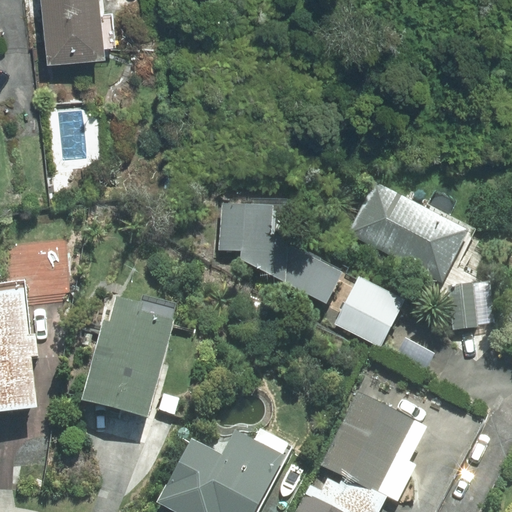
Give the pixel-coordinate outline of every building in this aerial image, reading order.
[(102,0),(42,0),(49,58),(108,51),(102,0)] [(443,285),(470,232),(375,183),(348,236),(443,285)] [(328,306),(344,274),(272,237),(275,208),(224,204),(220,250),(242,252),(241,260),(328,306)] [(381,349),(406,302),(359,277),(335,325),(381,349)] [(479,328),(475,285),(460,287),(460,289),(450,290),(454,331),(479,328)] [(0,414),(39,411),(25,290),(0,292),(0,414)] [(83,402),(150,421),(176,323),(143,314),(145,306),(118,299),(111,323),(105,321),(83,402)] [(85,333),(82,345),(93,348),(96,336),(85,333)] [(189,394),(163,387),(156,413),(183,420),(189,394)] [(398,474),(421,429),(415,426),(417,422),(360,393),(323,465),(379,494),(391,471),(398,474)] [(157,504),(171,511),(258,511),(288,458),(237,431),(224,457),(193,440),(157,504)] [(295,511),(341,511),(305,493),(295,511)]
